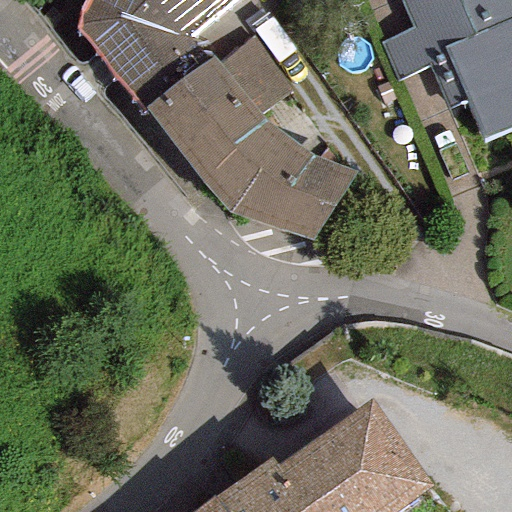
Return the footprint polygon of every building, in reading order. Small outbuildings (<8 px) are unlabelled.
[(84,0),(80,8),(79,32),(141,110),(143,108),(213,57),(196,35),(237,0),(84,0)] [(511,0),(399,0),(411,29),(380,44),(396,81),(427,65),(446,109),(467,101),(482,138),(511,125),(511,0)] [(219,64),(213,57),(143,108),(227,212),(312,241),(356,172),(310,155),(265,123),(259,114),(292,90),(252,36),(219,64)] [(373,401),(277,464),(271,456),(215,497),(224,511),(398,511),(432,487),(373,401)] [(224,511),(215,497),(195,511),(224,511)]
